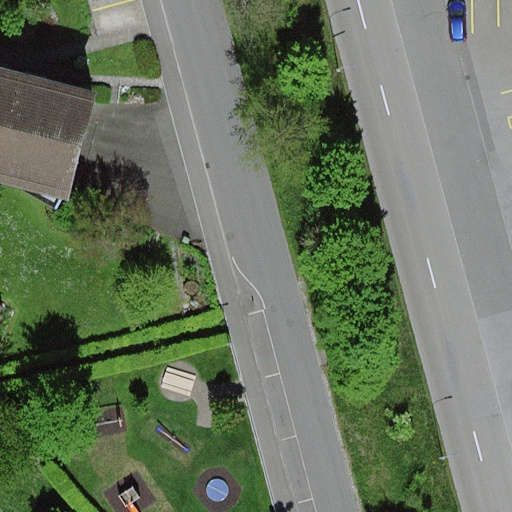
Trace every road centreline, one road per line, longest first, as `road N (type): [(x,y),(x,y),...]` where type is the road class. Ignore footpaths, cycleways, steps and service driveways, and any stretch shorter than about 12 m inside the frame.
road 1 (residential): [(333,511),(188,0)]
road 2 (residential): [(501,511),(363,0)]
